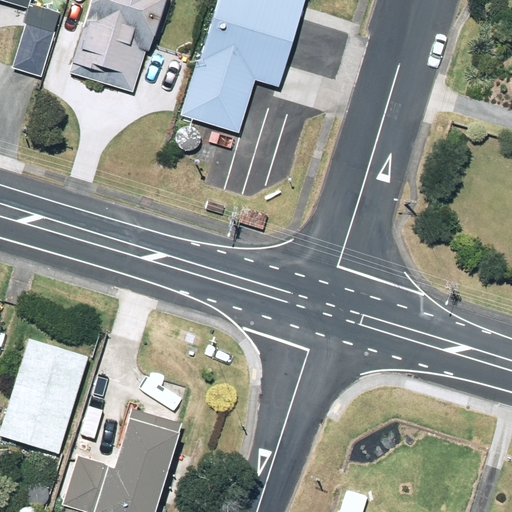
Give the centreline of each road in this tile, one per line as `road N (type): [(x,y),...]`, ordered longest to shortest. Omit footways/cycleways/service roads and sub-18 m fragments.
road 1 (secondary): [(0,209),(324,308)]
road 2 (residential): [(324,308),(417,0)]
road 3 (residential): [(260,511),(324,308)]
road 4 (secondary): [(324,308),(511,365)]
